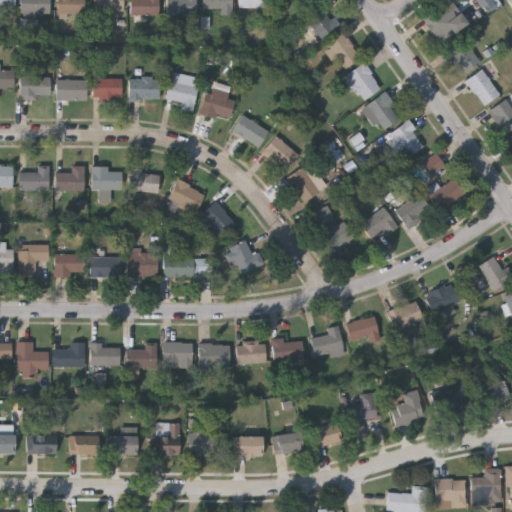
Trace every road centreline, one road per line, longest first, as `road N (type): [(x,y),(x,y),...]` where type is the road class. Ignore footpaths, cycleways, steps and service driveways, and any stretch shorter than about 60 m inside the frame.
road 1 (residential): [(511,207),(408,270),(277,307),(0,309)]
road 2 (residential): [(511,437),(303,486),(0,485)]
road 3 (residential): [(336,294),(253,188),(190,147),(0,133)]
road 4 (residential): [(366,0),(511,203)]
